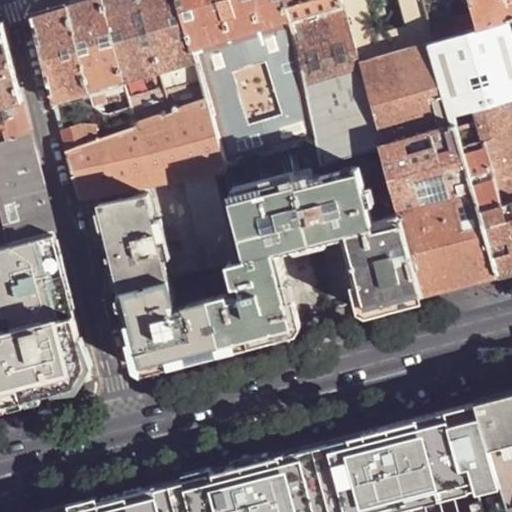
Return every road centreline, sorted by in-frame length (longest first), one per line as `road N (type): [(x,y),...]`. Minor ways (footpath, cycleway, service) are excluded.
road 1 (residential): [(121,429),(11,0)]
road 2 (secondary): [(511,329),(121,429)]
road 3 (trunk): [(511,144),(443,106),(182,0)]
road 4 (trunk): [(183,0),(443,106),(511,144)]
road 5 (secondary): [(121,429),(0,461)]
